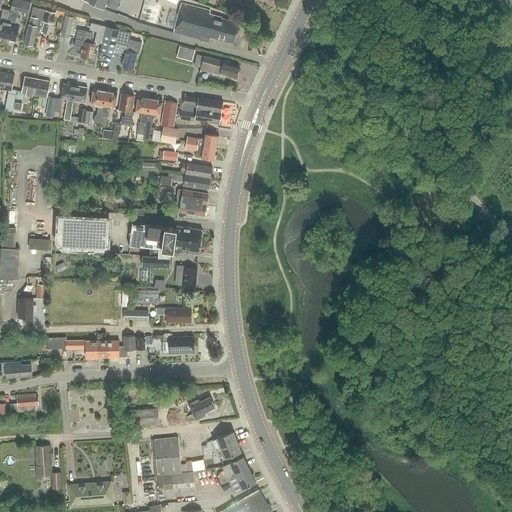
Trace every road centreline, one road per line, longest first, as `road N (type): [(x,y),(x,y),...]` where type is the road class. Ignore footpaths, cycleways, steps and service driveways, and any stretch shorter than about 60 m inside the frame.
road 1 (unclassified): [(511,245),(333,46),(299,23)]
road 2 (residential): [(260,103),(0,57)]
road 3 (residential): [(254,419),(0,441)]
road 4 (residential): [(238,372),(52,379),(0,389)]
road 5 (residential): [(234,328),(0,331)]
road 6 (secondary): [(234,328),(230,230),(260,103)]
